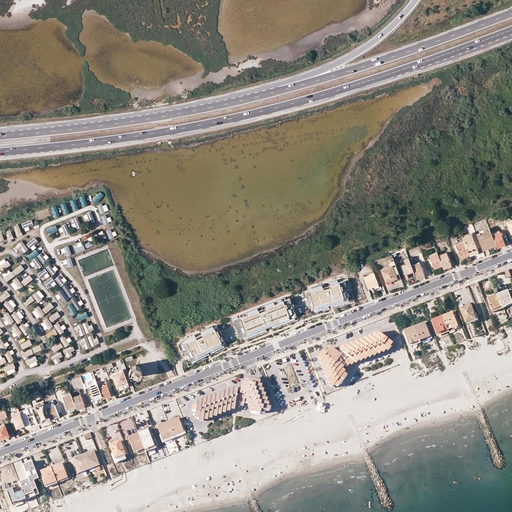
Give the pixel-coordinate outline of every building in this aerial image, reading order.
[(97,203),(105,195),(101,192),(93,199),(97,203)] [(85,195),(80,197),(83,207),(88,206),(85,195)] [(75,199),(70,201),(74,211),(79,209),(75,199)] [(66,203),(61,205),(65,215),(70,213),(66,203)] [(107,203),(98,206),(100,214),(109,211),(107,203)] [(55,218),(60,216),(57,206),(52,207),(55,218)] [(91,212),(83,215),(87,225),(95,221),(91,212)] [(102,216),(104,224),(113,222),(111,214),(102,216)] [(70,220),(72,229),(81,227),(79,218),(70,220)] [(22,223),(25,231),(34,228),(32,220),(22,223)] [(19,224),(14,226),(17,237),(23,235),(19,224)] [(67,225),(59,228),(62,237),(70,233),(67,225)] [(48,234),(58,231),(56,226),(46,229),(48,234)] [(118,236),(115,228),(107,231),(109,239),(118,236)] [(104,230),(98,232),(100,239),(106,238),(104,230)] [(485,244),(495,240),(493,235),(491,231),(481,234),(485,244)] [(500,232),(493,235),(495,240),(496,243),(497,247),(505,244),(500,232)] [(464,241),(469,254),(477,250),(471,234),(462,237),(464,241)] [(483,248),(486,247),(485,244),(481,234),(478,236),(483,248)] [(92,237),(85,239),(88,248),(95,245),(92,237)] [(27,244),(32,251),(36,248),(34,245),(39,242),(35,238),(27,244)] [(23,241),(15,245),(20,253),(28,249),(23,241)] [(74,244),(78,253),(85,250),(82,241),(74,244)] [(456,244),(461,257),(469,254),(464,241),(456,244)] [(69,246),(60,249),(63,257),(71,254),(69,246)] [(31,260),(40,253),(36,249),(28,256),(31,260)] [(44,261),(49,257),(45,251),(30,263),(36,270),(46,262),(44,261)] [(440,256),(438,253),(430,256),(435,268),(443,265),(440,256)] [(444,266),(444,268),(452,265),(448,253),(440,256),(443,265),(444,266)] [(0,267),(2,271),(11,265),(5,258),(0,261),(0,267)] [(62,260),(65,268),(73,265),(71,258),(62,260)] [(388,260),(390,266),(380,270),(385,282),(399,276),(392,258),(388,260)] [(407,277),(415,274),(412,266),(410,263),(409,258),(404,260),(406,264),(402,266),(407,277)] [(53,263),(46,269),(52,275),(59,269),(53,263)] [(416,276),(417,278),(424,275),(420,263),(412,266),(415,274),(416,276)] [(2,275),(7,282),(25,269),(21,265),(11,272),(9,269),(2,275)] [(44,269),(37,274),(43,281),(50,276),(44,269)] [(373,272),(363,276),(368,288),(378,284),(382,283),(377,271),(373,272)] [(55,279),(61,286),(67,282),(61,274),(55,279)] [(30,275),(21,281),(24,286),(33,279),(30,275)] [(400,279),(399,276),(385,282),(386,284),(400,279)] [(45,282),(50,290),(57,285),(52,277),(45,282)] [(10,283),(16,291),(23,285),(17,278),(10,283)] [(344,279),(305,291),(311,310),(350,299),(344,279)] [(80,300),(69,286),(62,291),(63,292),(57,297),(64,307),(65,306),(68,309),(72,306),(73,306),(80,300)] [(33,295),(37,302),(45,298),(40,290),(33,295)] [(0,300),(2,302),(11,295),(7,291),(0,296),(0,300)] [(499,294),(504,307),(511,303),(511,297),(509,291),(499,294)] [(489,299),(494,311),(504,307),(499,294),(489,299)] [(23,301),(26,306),(35,300),(32,296),(23,301)] [(289,297),(233,320),(240,338),(296,316),(289,297)] [(4,304),(10,312),(17,306),(11,299),(4,304)] [(51,302),(43,309),(46,313),(55,307),(51,302)] [(461,309),(467,323),(477,319),(472,305),(461,309)] [(58,311),(49,318),(52,322),(61,316),(58,311)] [(4,322),(7,326),(14,321),(9,312),(4,315),(7,320),(4,322)] [(444,315),(450,329),(460,326),(454,312),(444,315)] [(87,313),(77,316),(78,321),(89,318),(87,313)] [(433,320),(439,334),(450,329),(444,315),(433,320)] [(41,322),(45,331),(53,327),(49,318),(41,322)] [(27,334),(33,328),(26,322),(20,328),(27,334)] [(54,325),(59,334),(67,329),(64,324),(61,326),(59,322),(54,325)] [(93,332),(89,322),(74,327),(76,333),(80,332),(81,336),(93,332)] [(415,327),(420,342),(431,337),(425,323),(415,327)] [(17,324),(11,328),(17,337),(23,333),(17,324)] [(216,326),(180,345),(189,363),(225,344),(216,326)] [(404,331),(410,346),(420,342),(415,327),(404,331)] [(334,386),(337,388),(347,376),(344,373),(345,372),(342,369),(345,365),(347,367),(350,364),(352,366),(355,362),(357,364),(359,361),(361,362),(364,359),(366,360),(368,357),(370,359),(373,355),(375,357),(377,353),(379,355),(382,352),(384,353),(386,350),(388,351),(391,348),(390,347),(392,344),(378,332),(375,335),(373,334),(371,337),(368,336),(366,339),(364,338),(361,341),(359,340),(357,343),(355,341),(352,344),(350,343),(348,346),(346,345),(343,348),(341,346),(339,350),(340,351),(338,353),(331,348),(330,350),(327,348),(325,350),(324,350),(317,359),(320,362),(319,364),(322,366),(320,368),(324,371),(322,373),(326,376),(324,378),(327,380),(326,382),(329,385),(328,387),(331,389),(334,386)] [(79,339),(81,346),(85,345),(86,348),(99,344),(96,334),(79,339)] [(70,337),(67,339),(65,335),(60,338),(64,346),(73,342),(70,337)] [(23,349),(33,345),(30,340),(21,344),(23,349)] [(52,347),(54,352),(64,347),(61,342),(52,347)] [(35,353),(43,349),(40,344),(32,348),(35,353)] [(21,353),(23,358),(34,353),(32,348),(21,353)] [(10,363),(14,361),(11,355),(15,353),(13,349),(5,353),(10,363)] [(61,351),(51,356),(55,364),(62,361),(61,357),(64,356),(61,351)] [(36,356),(26,360),(30,368),(39,364),(36,356)] [(7,375),(17,372),(14,363),(4,366),(7,375)] [(130,372),(132,377),(137,378),(141,376),(143,372),(141,368),(136,366),(132,367),(130,372)] [(123,370),(113,374),(119,390),(130,386),(123,370)] [(196,410),(195,418),(200,419),(199,421),(203,422),(203,420),(208,420),(208,418),(212,419),(212,416),(217,417),(217,414),(221,415),(221,413),(225,413),(226,411),(230,412),(230,409),(234,410),(235,408),(239,408),(239,406),(243,407),(244,403),(248,404),(247,408),(250,408),(249,412),(264,414),(264,410),(270,411),(271,407),(269,407),(269,403),(267,402),(267,398),(265,398),(266,394),(263,393),(263,389),(262,389),(262,385),(260,384),(260,380),(249,379),(249,380),(244,379),(244,382),(242,381),(241,390),(237,389),(238,387),(234,387),(233,389),(229,388),(229,391),(225,390),(224,392),(220,392),(220,394),(216,394),(215,396),(212,395),(211,398),(207,397),(207,399),(202,399),(202,401),(198,400),(197,405),(192,404),(191,410),(196,410)] [(99,387),(97,383),(89,386),(95,399),(102,396),(99,387)] [(102,396),(104,399),(112,396),(107,384),(99,387),(102,396)] [(76,406),(78,410),(86,406),(79,388),(70,391),(71,394),(76,406)] [(76,406),(71,394),(64,397),(68,409),(76,406)] [(50,403),(46,404),(51,420),(60,417),(55,405),(53,400),(49,402),(50,403)] [(32,409),(37,425),(51,420),(46,404),(32,409)] [(326,410),(323,404),(316,407),(319,413),(326,410)] [(25,426),(27,429),(37,425),(32,409),(20,413),(25,426)] [(20,413),(20,411),(11,415),(17,429),(25,426),(20,413)] [(167,422),(173,436),(183,432),(177,418),(167,422)] [(173,436),(167,422),(157,426),(162,440),(173,436)] [(0,426),(0,440),(0,441),(10,437),(6,424),(0,426)] [(139,434),(145,448),(155,444),(148,427),(143,429),(145,432),(143,432),(142,429),(138,431),(139,434)] [(145,448),(139,434),(129,438),(134,452),(145,448)] [(126,455),(121,441),(110,445),(114,454),(116,460),(125,456),(126,455)] [(157,449),(155,444),(145,448),(146,453),(157,449)] [(83,456),(89,470),(95,468),(100,466),(94,452),(83,456)] [(116,460),(114,454),(112,455),(116,464),(127,460),(125,456),(116,460)] [(89,470),(83,456),(73,460),(78,474),(89,470)] [(29,478),(36,495),(40,494),(34,480),(40,478),(32,460),(23,464),(29,478)] [(52,468),(57,482),(68,478),(62,464),(52,468)] [(57,482),(52,468),(41,472),(47,486),(57,482)] [(29,478),(19,482),(23,490),(26,499),(36,495),(29,478)] [(12,488),(6,490),(13,505),(26,499),(23,490),(14,493),(12,488)]
